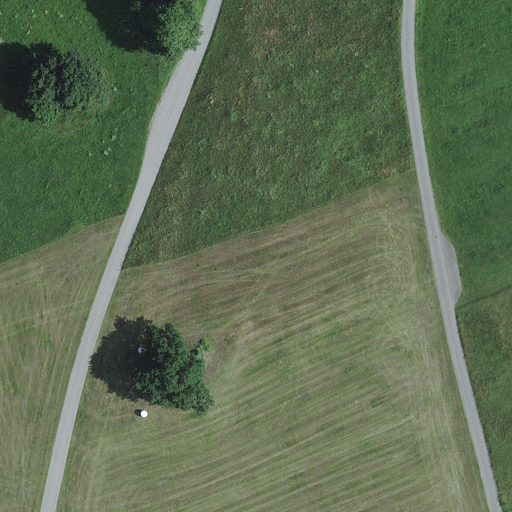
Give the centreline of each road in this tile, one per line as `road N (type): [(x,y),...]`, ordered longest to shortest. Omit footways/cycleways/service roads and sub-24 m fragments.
road 1 (unclassified): [(48,511),(110,280),(211,0)]
road 2 (unclassified): [(497,511),(431,216),(413,102),(410,0)]
